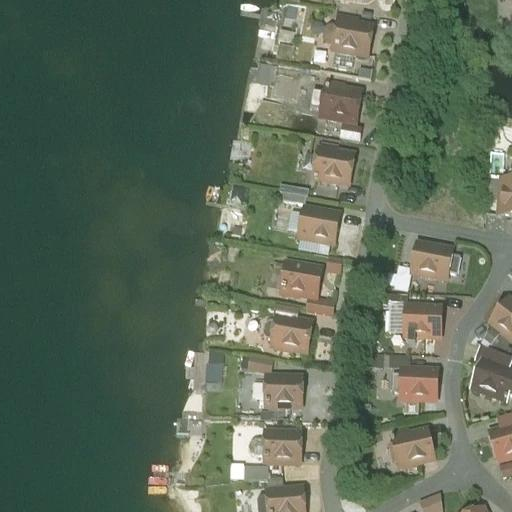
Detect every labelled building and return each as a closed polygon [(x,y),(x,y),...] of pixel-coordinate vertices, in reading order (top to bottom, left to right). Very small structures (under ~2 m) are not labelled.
[(373,30),(338,24),(336,31),(330,29),(326,33),(324,41),(327,46),(333,47),(332,53),(336,54),(336,56),(353,59),(353,57),(367,60),(373,30)] [(296,99),(299,76),(277,74),(278,67),(259,65),(257,83),(276,85),(275,97),(296,99)] [(361,96),(326,90),(325,96),(313,94),(310,111),(322,113),(321,119),(324,120),(324,122),(338,124),(338,122),(356,125),(361,96)] [(361,132),(342,129),(340,142),(359,145),(361,132)] [(354,159),(319,153),(314,182),(315,182),(315,184),(317,184),(317,183),(349,188),(354,159)] [(511,184),(508,184),(502,184),(499,219),(511,219),(511,184)] [(306,201),(286,197),(284,206),(305,209),(306,201)] [(339,219),(304,213),(299,242),(334,248),(339,219)] [(452,255),(417,248),(412,277),(447,284),(448,278),(451,261),(452,255)] [(461,263),(451,261),(448,278),(457,280),(461,263)] [(341,264),(330,263),(328,274),(339,276),(341,264)] [(322,273),(287,267),(281,297),(285,297),(285,299),(299,302),(299,300),(309,301),(316,303),(322,273)] [(316,305),(316,303),(309,301),(306,315),(332,319),(334,308),(316,305)] [(442,301),(442,311),(446,311),(446,317),(461,317),(471,302),(442,301)] [(511,305),(508,303),(490,327),(505,338),(503,339),(511,345),(511,305)] [(299,314),(275,310),(273,320),(277,321),(297,325),(299,314)] [(442,311),(410,311),(410,342),(446,342),(446,317),(446,311),(442,311)] [(297,325),(277,321),(275,327),(269,326),(265,330),(263,339),(266,344),(272,345),(271,351),(275,352),(275,353),(292,356),(292,354),(307,357),(312,327),(297,325)] [(272,377),(273,361),(249,360),(248,375),(272,377)] [(511,401),(511,369),(483,361),(474,391),(511,401)] [(440,374),(402,372),(401,379),(394,379),(393,392),(400,392),(399,404),(439,406),(440,374)] [(302,382),(266,382),(266,411),(269,411),(269,413),(283,414),(283,412),(301,412),(302,382)] [(501,482),(511,478),(511,417),(497,422),(500,433),(488,436),(498,470),(501,482)] [(427,435),(392,443),(393,444),(391,445),(392,447),(393,447),(394,449),(390,450),(394,466),(398,466),(399,472),(403,471),(403,473),(417,470),(416,468),(434,464),(427,435)] [(301,438),(265,437),(265,444),(257,444),(253,445),(250,448),(248,452),(249,456),(252,459),(256,460),(265,460),(265,467),(268,467),(268,469),(282,469),(282,467),(300,468),(301,438)] [(268,470),(245,471),(245,482),(268,481),(268,470)] [(303,511),(302,493),(267,496),(267,501),(268,511),(303,511)] [(442,511),(440,498),(420,506),(423,511),(442,511)] [(268,511),(267,501),(259,501),(257,505),(257,511),(268,511)]
